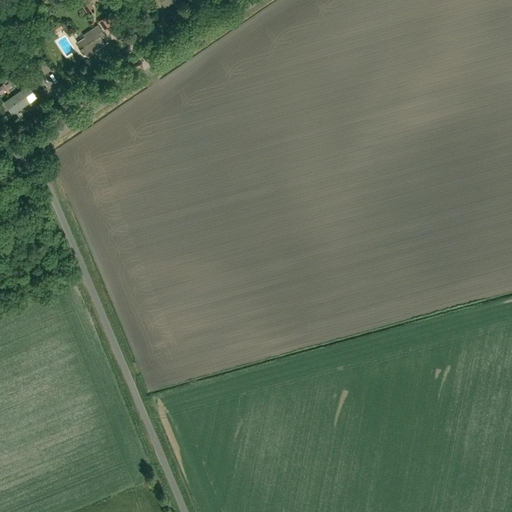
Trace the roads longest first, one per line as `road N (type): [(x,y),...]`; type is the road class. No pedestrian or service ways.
road 1 (unclassified): [(184,511),(32,149)]
road 2 (unclassified): [(32,149),(265,0)]
